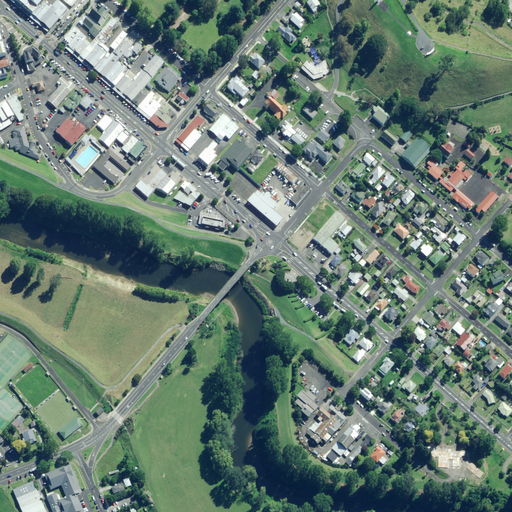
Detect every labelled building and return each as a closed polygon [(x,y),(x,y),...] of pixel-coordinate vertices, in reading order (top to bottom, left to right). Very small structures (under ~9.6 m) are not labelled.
[(18,0),(16,3),(31,16),(44,0),(18,0)] [(307,0),(306,1),(307,2),(306,3),(313,13),(317,10),(315,8),(320,4),(316,0),(307,0)] [(50,10),(39,23),(49,31),(68,9),(58,1),(50,10)] [(32,16),(39,23),(50,10),(43,3),(32,16)] [(110,16),(98,6),(81,25),(95,37),(102,29),(100,27),(110,16)] [(304,20),(296,14),(294,16),(293,15),(290,18),(292,19),(290,21),(300,29),(302,26),(300,25),(304,20)] [(79,58),(84,62),(98,47),(100,44),(119,23),(114,19),(92,44),(79,58)] [(292,31),(288,27),(285,31),(281,27),(276,32),(290,44),(296,38),(291,33),(292,31)] [(68,45),(80,32),(75,28),(64,41),(68,45)] [(115,51),(122,42),(129,35),(124,31),(111,47),(115,51)] [(67,47),(74,54),(86,39),(87,38),(80,32),(68,45),(67,47)] [(74,54),(79,58),(92,44),(86,39),(74,54)] [(93,70),(103,79),(117,63),(129,49),(122,42),(115,51),(111,55),(109,53),(107,55),(93,70)] [(84,62),(93,70),(107,55),(109,52),(100,44),(98,47),(84,62)] [(40,52),(32,45),(24,51),(28,71),(35,69),(34,66),(41,62),(45,60),(40,52)] [(156,56),(142,72),(152,80),(166,65),(156,56)] [(265,63),(256,56),(253,60),(251,58),(249,61),(259,70),(265,63)] [(7,59),(0,60),(0,69),(9,67),(7,59)] [(326,67),(327,66),(323,63),(320,66),(314,68),(306,61),(303,65),(301,68),(313,79),(324,75),(329,69),(326,67)] [(103,79),(112,87),(126,70),(117,63),(103,79)] [(179,81),(165,69),(155,81),(169,93),(179,81)] [(121,97),(131,105),(143,91),(152,80),(142,72),(133,84),(121,97)] [(260,76),(255,72),(251,76),(256,80),(260,76)] [(47,103),(56,110),(75,87),(63,77),(57,83),(61,87),(47,103)] [(113,90),(121,97),(133,84),(125,77),(113,90)] [(249,89),(235,78),(228,86),(241,98),(249,89)] [(45,89),(43,80),(32,83),(33,86),(36,86),(38,91),(45,89)] [(131,105),(136,110),(149,96),(143,91),(131,105)] [(280,95),(275,91),(264,104),(275,113),(273,115),(278,120),(282,116),(283,117),(287,112),(286,111),(289,107),(284,103),(282,105),(276,100),(280,95)] [(82,100),(74,93),(63,106),(71,113),(82,100)] [(189,100),(181,93),(178,96),(182,100),(180,103),(182,105),(184,102),(186,103),(189,100)] [(14,96),(5,102),(11,113),(17,122),(23,119),(16,97),(14,96)] [(136,110),(149,121),(159,110),(162,107),(149,96),(136,110)] [(93,103),(86,97),(79,105),(86,111),(93,103)] [(5,102),(0,105),(0,119),(11,113),(5,102)] [(307,103),(302,110),(312,118),(317,112),(307,103)] [(217,113),(206,104),(201,110),(212,120),(217,113)] [(391,117),(378,105),(374,110),(376,113),(373,116),(383,125),(391,117)] [(172,121),(159,110),(149,121),(163,133),(172,121)] [(230,119),(223,113),(208,129),(216,136),(220,131),(230,119)] [(203,119),(197,114),(176,138),(182,143),(197,124),(198,125),(203,119)] [(115,123),(107,116),(98,126),(106,133),(115,123)] [(238,127),(230,119),(220,131),(228,139),(238,127)] [(55,134),(62,141),(75,126),(68,120),(55,134)] [(124,129),(116,122),(99,141),(107,148),(115,140),(124,129)] [(291,129),(292,128),(285,122),(284,123),(283,122),(278,127),(281,129),(282,129),(280,131),(283,134),(282,135),(285,137),(286,136),(290,139),(299,147),(305,141),(296,134),(291,129)] [(62,141),(71,148),(86,131),(77,123),(75,126),(62,141)] [(19,152),(35,158),(36,159),(39,157),(35,153),(36,150),(32,144),(29,145),(27,144),(23,126),(11,130),(12,139),(7,140),(9,148),(13,147),(14,150),(18,150),(19,152)] [(121,145),(130,134),(124,129),(115,140),(121,145)] [(195,129),(182,143),(189,149),(201,134),(195,129)] [(408,129),(400,137),(406,142),(413,134),(408,129)] [(330,136),(322,130),(316,137),(324,144),(330,136)] [(398,139),(386,130),(380,137),(392,147),(398,139)] [(136,140),(130,134),(121,145),(118,147),(125,153),(136,140)] [(90,140),(92,141),(91,142),(100,151),(100,152),(102,154),(104,152),(95,144),(97,142),(95,141),(96,141),(90,135),(88,138),(90,140)] [(88,138),(86,136),(74,150),(76,152),(82,146),(83,147),(90,140),(88,138)] [(345,142),(339,137),(337,139),(332,144),(340,151),(344,146),(342,145),(345,142)] [(420,137),(403,156),(416,167),(433,148),(420,137)] [(254,152),(239,139),(220,159),(223,161),(218,167),(223,171),(228,165),(236,172),(254,152)] [(145,147),(136,140),(125,153),(133,160),(145,147)] [(217,143),(214,141),(198,159),(207,167),(216,157),(210,151),(217,143)] [(332,158),(315,143),(313,145),(310,142),(302,152),(313,161),(317,156),(326,164),(332,158)] [(446,142),(439,149),(448,158),(455,150),(446,142)] [(125,170),(129,165),(109,148),(94,167),(114,183),(118,178),(103,165),(110,157),(125,170)] [(476,156),(468,148),(464,153),(471,160),(476,156)] [(339,155),(332,149),(330,151),(337,157),(339,155)] [(264,157),(258,151),(250,160),(254,164),(256,163),(258,165),(264,157)] [(374,160),(368,155),(367,154),(363,158),(364,159),(363,161),(369,166),(374,160)] [(511,160),(507,156),(503,161),(509,167),(511,164),(511,160)] [(427,171),(450,192),(453,189),(440,177),(444,172),(437,165),(435,163),(431,159),(427,164),(431,167),(427,171)] [(466,164),(461,159),(454,167),(460,172),(466,164)] [(298,177),(279,160),(273,167),(292,183),(298,177)] [(257,168),(252,164),(248,169),(253,173),(257,168)] [(366,168),(361,164),(355,170),(353,172),(353,173),(351,176),(355,179),(357,176),(358,177),(366,168)] [(375,184),(385,173),(383,171),(384,169),(381,166),(380,168),(379,167),(372,175),(374,177),(369,183),(372,185),(373,183),(375,184)] [(467,169),(463,174),(468,179),(473,174),(467,169)] [(136,187),(148,198),(168,176),(162,170),(148,187),(141,181),(136,187)] [(458,170),(448,181),(456,188),(466,177),(458,170)] [(384,180),(384,181),(381,184),(387,189),(395,180),(390,176),(387,173),(385,176),(386,177),(384,180)] [(177,184),(168,177),(158,189),(169,193),(177,184)] [(201,194),(186,181),(181,187),(190,195),(188,197),(180,190),(173,198),(191,206),(201,194)] [(309,189),(300,181),(293,189),(296,192),(288,201),(294,206),(309,189)] [(344,185),(345,184),(342,181),(336,188),(343,195),(347,191),(349,189),(344,185)] [(404,190),(401,185),(392,190),(393,192),(391,194),(392,197),(404,190)] [(474,203),(458,188),(452,195),(468,210),(474,203)] [(262,195),(257,191),(247,202),(264,217),(271,209),(276,203),(264,192),(262,195)] [(365,198),(356,191),(353,194),(351,197),(360,204),(365,198)] [(400,202),(403,204),(401,206),(404,209),(406,207),(415,196),(409,191),(400,202)] [(499,196),(493,191),(475,211),(479,214),(482,210),(485,212),(499,196)] [(373,197),(369,201),(366,199),(361,203),(364,206),(364,205),(370,209),(377,200),(373,197)] [(384,204),(381,202),(379,204),(378,203),(372,211),(374,212),(372,215),(377,220),(385,210),(382,207),(384,204)] [(329,216),(328,214),(332,209),(325,203),(320,209),(324,212),(322,214),(327,219),(329,220),(333,216),(331,214),(329,216)] [(416,218),(419,214),(421,216),(428,208),(425,205),(425,206),(421,203),(416,208),(413,205),(410,209),(413,212),(414,213),(413,215),(416,218)] [(278,215),(271,209),(264,217),(271,223),(276,228),(283,220),(278,215)] [(324,219),(315,212),(310,219),(318,226),(320,224),(321,225),(323,223),(322,222),(324,219)] [(346,220),(337,212),(312,239),(322,247),(329,239),(346,220)] [(395,216),(389,212),(382,224),(388,228),(395,216)] [(201,213),(198,225),(222,230),(222,229),(224,230),(226,222),(223,221),(223,220),(217,218),(217,217),(201,213)] [(443,232),(445,230),(447,231),(449,229),(447,227),(449,225),(444,221),(443,223),(436,217),(431,223),(434,226),(438,229),(438,228),(443,232)] [(339,232),(337,234),(341,238),(343,239),(345,237),(352,229),(349,227),(348,228),(345,225),(339,232)] [(409,234),(399,225),(393,232),(403,240),(409,234)] [(443,234),(434,227),(431,230),(435,234),(436,233),(440,236),(443,234)] [(461,237),(459,235),(452,242),(459,247),(466,239),(462,235),(461,237)] [(329,239),(322,247),(331,256),(339,247),(329,239)] [(360,243),(359,239),(353,242),(354,246),(362,253),(366,248),(360,243)] [(422,241),(420,239),(416,243),(415,241),(409,247),(415,251),(421,244),(420,243),(422,241)] [(450,247),(445,242),(440,247),(445,252),(450,247)] [(427,248),(424,246),(421,250),(422,251),(420,253),(427,258),(433,251),(428,246),(427,248)] [(370,265),(373,262),(374,262),(376,260),(375,260),(379,255),(375,251),(366,262),(370,265)] [(443,257),(438,252),(432,258),(432,257),(429,260),(435,266),(443,257)] [(489,260),(481,254),(480,255),(478,254),(475,258),(478,261),(477,263),(480,265),(478,267),(481,270),(483,267),(489,260)] [(342,260),(336,255),(330,263),(331,264),(331,265),(335,268),(342,260)] [(389,260),(383,255),(376,264),(382,269),(389,260)] [(346,266),(343,264),(333,274),(336,277),(337,276),(340,279),(347,271),(344,268),(346,266)] [(479,272),(471,265),(467,270),(465,268),(463,270),(474,278),(476,276),(477,276),(478,275),(477,274),(479,272)] [(397,272),(392,268),(386,276),(391,280),(397,272)] [(505,280),(501,271),(493,275),(494,278),(490,279),(493,286),(505,280)] [(350,276),(348,279),(347,279),(352,283),(351,283),(353,285),(354,284),(356,285),(363,277),(359,274),(358,275),(354,272),(353,274),(351,272),(348,275),(350,276)] [(409,281),(410,279),(407,277),(406,278),(403,276),(401,279),(406,284),(404,286),(412,293),(417,295),(419,288),(415,286),(409,281)] [(464,291),(466,289),(459,283),(461,281),(457,278),(452,285),(458,290),(456,293),(459,296),(469,304),(472,301),(469,298),(470,296),(464,291)] [(369,287),(365,283),(357,292),(361,296),(369,287)] [(378,294),(371,288),(363,296),(370,303),(378,294)] [(393,293),(398,297),(397,298),(399,299),(400,299),(404,303),(409,297),(406,295),(408,293),(404,290),(402,292),(398,288),(393,293)] [(505,295),(499,290),(495,295),(504,301),(506,299),(504,297),(505,295)] [(486,301),(476,293),(471,299),(474,302),(473,303),(480,309),(486,301)] [(499,306),(503,302),(498,298),(495,303),(492,306),(491,305),(484,313),(490,318),(499,308),(498,308),(499,306)] [(388,304),(385,301),(382,303),(380,302),(374,308),(378,311),(379,310),(381,312),(388,304)] [(448,312),(441,304),(433,311),(438,316),(442,313),(444,315),(448,312)] [(384,314),(385,316),(384,317),(390,322),(391,320),(392,321),(395,319),(393,318),(394,317),(396,318),(397,317),(396,316),(399,312),(392,306),(387,311),(389,312),(387,313),(386,312),(384,314)] [(430,312),(428,314),(427,314),(422,319),(421,319),(418,322),(422,325),(423,324),(428,329),(430,327),(434,322),(433,321),(434,320),(431,317),(434,315),(430,312)] [(511,325),(500,315),(495,320),(506,330),(511,325)] [(447,324),(443,320),(436,328),(441,332),(443,329),(445,331),(446,329),(448,331),(451,328),(447,324)] [(465,331),(457,324),(452,329),(459,337),(465,331)] [(423,341),(427,337),(423,334),(424,333),(418,328),(413,334),(417,338),(416,339),(420,343),(422,341),(423,341)] [(351,346),(353,343),(355,344),(356,342),(354,341),(356,339),(357,340),(360,337),(352,331),(348,335),(344,340),(351,346)] [(473,341),(464,333),(455,344),(464,352),(467,348),(466,347),(467,346),(468,346),(473,341)] [(424,344),(426,346),(426,347),(430,351),(437,343),(432,339),(430,336),(424,344)] [(373,346),(364,338),(358,345),(368,352),(373,346)] [(442,346),(440,344),(432,353),(434,354),(432,356),(435,358),(436,357),(438,358),(444,351),(441,348),(442,346)] [(366,352),(362,349),(360,352),(359,351),(352,358),(358,363),(364,356),(363,355),(366,352)] [(455,363),(447,356),(443,360),(445,362),(444,363),(449,368),(455,363)] [(394,365),(386,358),(382,363),(384,364),(378,371),(384,376),(394,365)] [(495,363),(490,358),(488,361),(489,362),(484,368),(491,373),(497,366),(500,369),(504,363),(499,358),(495,363)] [(31,363),(23,370),(25,373),(33,366),(31,363)] [(460,375),(465,369),(467,366),(463,364),(461,366),(458,363),(453,369),(460,375)] [(511,371),(511,369),(507,366),(498,376),(504,381),(511,371)] [(478,377),(476,376),(474,379),(475,379),(472,383),(475,385),(472,388),(476,391),(477,389),(478,389),(483,383),(481,381),(482,379),(479,376),(478,377)] [(416,386),(410,381),(407,385),(405,383),(401,388),(404,390),(405,389),(410,393),(416,386)] [(373,397),(364,389),(359,395),(368,403),(373,397)] [(487,390),(482,395),(487,399),(488,405),(495,403),(492,395),(487,390)] [(305,395),(301,392),(298,396),(299,397),(295,402),(303,408),(301,410),(309,417),(319,406),(313,401),(317,397),(308,391),(305,395)] [(415,402),(418,396),(413,394),(412,393),(409,398),(415,402)] [(384,416),(391,407),(392,405),(389,403),(387,405),(383,402),(382,405),(380,404),(378,406),(379,407),(377,410),(384,416)] [(511,411),(511,410),(503,403),(497,409),(500,412),(500,413),(504,416),(504,415),(507,417),(511,411)] [(422,407),(419,404),(414,410),(422,417),(429,410),(423,405),(422,407)] [(103,411),(100,408),(95,413),(98,416),(103,411)] [(326,442),(347,418),(334,408),(329,414),(322,409),(317,415),(320,418),(311,428),(315,431),(310,437),(318,443),(322,439),(326,442)] [(401,414),(398,411),(396,414),(395,413),(390,419),(396,425),(402,417),(400,416),(401,414)] [(23,420),(18,416),(10,425),(16,430),(23,420)] [(415,425),(417,423),(412,419),(409,422),(408,424),(407,424),(402,429),(408,435),(416,426),(415,425)] [(76,420),(57,435),(63,443),(83,427),(76,420)] [(349,427),(331,448),(333,450),(327,457),(333,462),(339,455),(341,456),(359,435),(349,427)] [(32,430),(21,433),(25,446),(35,443),(32,430)] [(368,442),(371,438),(363,431),(359,435),(368,442)] [(451,450),(452,450),(452,445),(447,445),(447,451),(438,450),(431,444),(427,448),(430,452),(428,454),(434,459),(435,458),(437,458),(437,468),(449,469),(449,465),(450,465),(450,462),(452,462),(451,469),(460,470),(460,462),(462,463),(462,464),(479,480),(484,474),(471,462),(469,464),(465,461),(465,459),(469,459),(469,452),(451,452),(451,450)] [(385,453),(378,447),(369,458),(377,464),(378,461),(383,465),(386,461),(382,457),(385,453)] [(84,511),(78,494),(83,493),(71,463),(44,474),(50,490),(61,485),(66,498),(58,501),(62,511),(84,511)] [(131,485),(128,478),(123,480),(126,488),(131,485)] [(37,490),(34,481),(14,489),(17,498),(37,490)] [(124,490),(122,484),(111,488),(113,494),(124,490)] [(41,511),(45,511),(37,490),(17,498),(22,511),(41,511)] [(59,511),(53,495),(47,497),(52,511),(59,511)]
